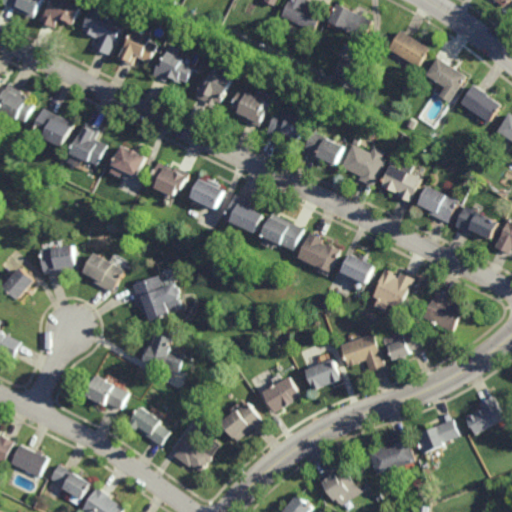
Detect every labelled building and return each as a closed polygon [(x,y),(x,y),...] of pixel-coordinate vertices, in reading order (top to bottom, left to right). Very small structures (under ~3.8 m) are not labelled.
[(44,0),(36,16),(5,0),(44,0)] [(67,0),(80,6),(71,24),(67,21),(67,22),(58,18),(54,25),(42,17),(50,1),(52,1),(52,0),(67,0)] [(315,30),(284,15),(291,0),(308,0),(308,1),(314,4),(313,7),(324,12),(315,30)] [(368,38),(330,21),(339,1),(356,9),(356,10),(376,20),(368,38)] [(105,9),(107,5),(124,14),(120,21),(124,23),(109,54),(95,46),(100,36),(98,35),(97,37),(82,29),(94,4),(105,9)] [(150,62),(138,55),(133,64),(119,57),(134,28),(152,37),(151,39),(160,44),(150,62)] [(419,65),(391,48),(397,34),(402,28),(430,47),(419,65)] [(244,44),(240,42),(243,34),(248,36),(244,44)] [(195,67),(189,81),(181,77),(179,81),(173,78),(174,77),(170,75),(167,81),(154,74),(158,65),(160,60),(162,61),(163,58),(164,57),(168,50),(185,58),(183,61),(195,67)] [(450,101),(440,94),(445,86),(426,73),(438,55),(467,75),(450,101)] [(358,86),(334,75),(342,57),(366,68),(358,86)] [(222,102),(217,100),(215,104),(196,95),(204,79),(208,81),(214,69),(234,79),(222,102)] [(321,80),(315,78),(320,69),(325,72),(321,80)] [(491,121),(462,102),(475,83),(489,93),(488,94),(502,103),(491,121)] [(30,121),(22,117),(22,118),(5,110),(9,102),(5,100),(12,84),(26,90),(25,91),(28,92),(28,93),(34,96),(32,101),(38,103),(30,121)] [(249,92),(249,91),(268,100),(265,107),(269,109),(261,126),(247,119),(248,118),(238,114),(240,109),(233,106),(242,89),(249,92)] [(65,146),(60,144),(61,142),(53,139),(53,140),(48,137),(49,137),(36,131),(48,107),(56,111),(55,114),(75,123),(65,146)] [(291,112),(310,121),(300,142),(283,134),(281,138),(269,132),(281,107),(291,112)] [(511,137),(500,130),(511,111),(511,137)] [(413,128),(407,125),(410,118),(416,121),(413,128)] [(97,139),(109,144),(99,165),(90,160),(89,162),(70,153),(79,135),(80,135),(86,122),(101,129),(97,139)] [(337,164),(319,155),(319,154),(307,148),(315,131),(346,146),(337,164)] [(372,153),(376,146),(386,151),(383,158),(387,159),(388,160),(375,186),(361,179),(363,175),(344,166),(355,144),(372,153)] [(138,151),(138,152),(147,157),(138,176),(128,171),(126,174),(123,172),(121,177),(111,172),(114,165),(113,165),(123,145),(132,149),(133,149),(138,151)] [(176,170),(177,166),(191,172),(183,190),(178,188),(175,196),(156,187),(157,186),(150,183),(153,174),(160,162),(176,170)] [(411,172),(423,178),(412,202),(398,195),(400,191),(398,190),(397,192),(384,185),(394,164),(397,164),(401,166),(401,167),(402,169),(402,170),(406,162),(414,165),(411,172)] [(222,185),(221,188),(226,191),(217,209),(192,197),(201,179),(208,181),(209,179),(222,185)] [(447,194),(447,193),(460,200),(449,223),(429,213),(431,209),(420,204),(429,185),(447,194)] [(257,233),(225,218),(237,195),(252,202),(251,205),(257,208),(256,210),(266,215),(257,233)] [(492,239),(473,229),(471,233),(456,226),(466,206),(500,222),(492,239)] [(306,229),(296,250),(283,244),(283,245),(264,236),(272,218),(273,218),(275,214),(306,229)] [(511,252),(511,254),(497,246),(511,217),(511,252)] [(325,239),(323,243),(329,246),(330,244),(343,251),(332,273),(300,258),(310,238),(312,233),(325,239)] [(79,269),(49,274),(45,250),(58,248),(75,246),(79,269)] [(114,293),(95,282),(97,280),(84,273),(95,254),(126,271),(114,293)] [(362,259),(364,255),(371,259),(369,262),(379,267),(370,285),(345,273),(354,255),(362,259)] [(23,300),(9,287),(26,268),(41,281),(23,300)] [(399,279),(402,273),(415,279),(400,310),(382,301),(383,299),(381,298),(380,299),(376,297),(383,283),(382,282),(386,274),(385,274),(388,269),(394,272),(393,275),(397,276),(396,277),(399,279)] [(165,288),(175,285),(177,289),(178,288),(180,288),(181,293),(179,295),(181,299),(179,299),(180,301),(181,300),(183,306),(182,306),(183,309),(171,314),(152,321),(149,322),(141,299),(140,299),(135,285),(161,276),(165,288)] [(454,332),(425,319),(438,290),(452,297),(451,300),(459,304),(458,307),(464,310),(454,332)] [(403,361),(402,359),(395,362),(387,339),(404,332),(402,327),(417,322),(418,321),(421,330),(418,331),(424,347),(411,352),(412,355),(408,357),(408,358),(403,361)] [(0,329),(9,334),(25,342),(17,359),(0,351),(1,350),(0,349),(0,329)] [(172,352),(187,357),(184,365),(182,373),(167,368),(166,370),(150,364),(150,363),(145,362),(149,351),(150,351),(157,329),(177,335),(175,340),(176,340),(172,352)] [(384,355),(389,369),(374,374),(370,361),(363,363),(363,364),(352,368),(344,345),(377,334),(384,355)] [(317,392),(309,371),(336,360),(345,381),(317,392)] [(108,381),(107,383),(116,388),(117,387),(131,394),(122,411),(108,403),(106,408),(87,398),(98,378),(99,379),(100,376),(108,381)] [(288,409),(287,408),(277,414),(271,404),(266,393),(293,378),(304,397),(296,402),(297,404),(288,409)] [(478,437),(472,429),(468,418),(484,410),(482,405),(495,398),(503,413),(502,414),(505,421),(478,437)] [(239,443),(237,440),(236,441),(229,434),(224,425),(250,404),(264,423),(239,443)] [(151,415),(153,414),(154,414),(155,415),(156,416),(156,417),(156,418),(163,423),(161,425),(172,433),(162,447),(139,431),(138,433),(130,427),(133,422),(133,423),(143,410),(151,415)] [(424,456),(418,439),(421,438),(425,436),(424,434),(438,429),(438,427),(455,420),(462,437),(445,444),(446,447),(438,451),(424,456)] [(0,435),(2,436),(16,442),(15,444),(13,444),(5,463),(0,460),(0,435)] [(207,452),(208,450),(214,453),(214,457),(211,460),(209,460),(202,469),(192,462),(190,464),(176,453),(179,449),(180,450),(188,440),(207,452)] [(416,459),(380,472),(372,450),(379,448),(380,451),(396,446),(395,445),(409,440),(416,459)] [(42,475),(14,462),(23,443),(51,456),(42,475)] [(358,483),(366,489),(344,503),(337,498),(323,476),(335,468),(336,469),(345,463),(358,483)] [(90,481),(81,497),(66,487),(64,484),(53,477),(61,464),(90,481)] [(399,476),(397,469),(405,466),(408,472),(399,476)] [(120,511),(84,511),(86,510),(83,508),(89,496),(98,485),(110,493),(109,495),(125,506),(120,511)] [(311,511),(280,511),(284,508),(286,509),(300,492),(316,505),(311,511)]
